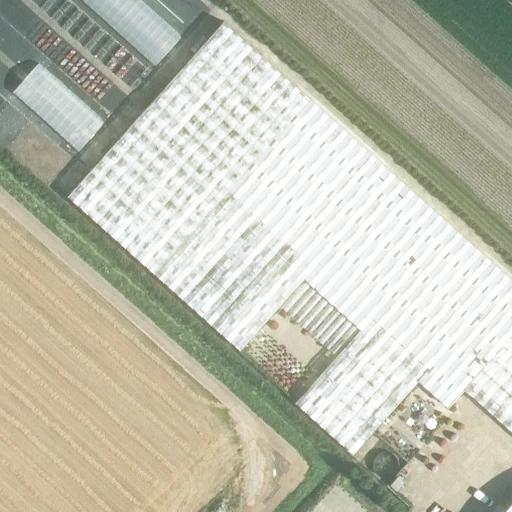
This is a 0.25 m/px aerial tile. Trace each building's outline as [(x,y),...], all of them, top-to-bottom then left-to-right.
[(87,0),(157,63),(184,34),(146,0),(87,0)] [(35,21),(45,24),(49,7),(39,5),(35,21)] [(102,28),(74,7),(56,33),(59,35),(55,40),(43,31),(34,43),(66,66),(79,49),(84,53),(102,28)] [(450,408),(466,391),(511,431),(511,281),(221,27),(69,199),(242,353),(306,281),(363,331),(297,405),(356,456),(421,383),(450,408)] [(13,90),(80,149),(106,119),(39,60),(13,90)]
